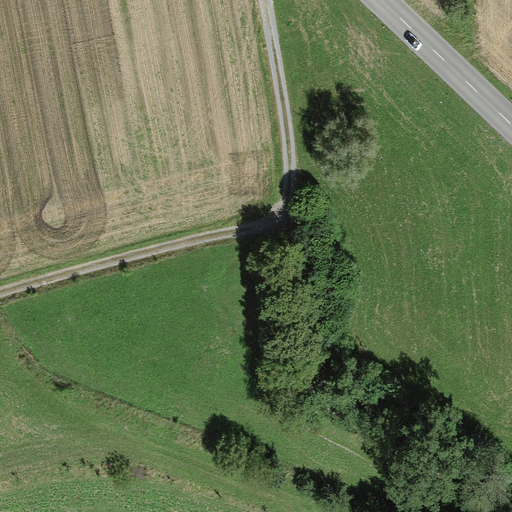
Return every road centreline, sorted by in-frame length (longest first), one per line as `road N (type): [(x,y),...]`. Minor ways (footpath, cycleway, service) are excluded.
road 1 (track): [(285,203),(313,386),(339,413),(492,511)]
road 2 (track): [(285,203),(269,221),(0,294)]
road 3 (track): [(265,0),(286,121),(285,203)]
road 4 (tertiary): [(511,122),(382,0)]
